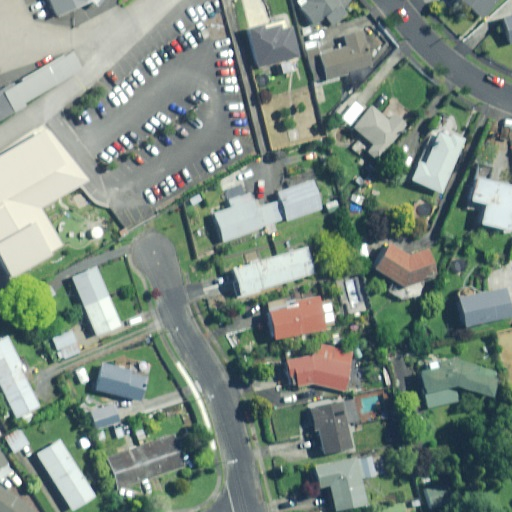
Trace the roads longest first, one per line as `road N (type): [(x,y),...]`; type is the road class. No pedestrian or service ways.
road 1 (residential): [(254,511),(225,402),(183,327),(156,252)]
road 2 (residential): [(511,98),(446,59),(394,0)]
